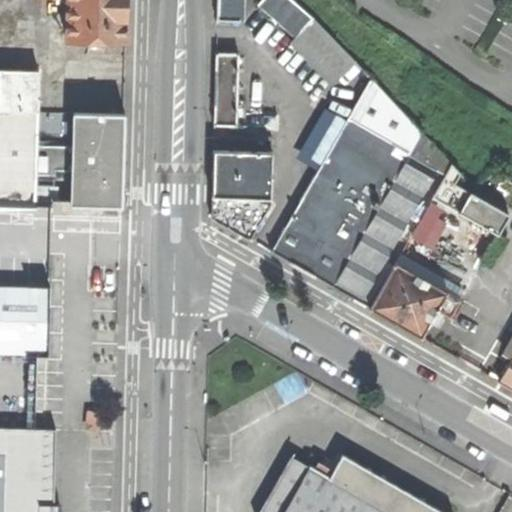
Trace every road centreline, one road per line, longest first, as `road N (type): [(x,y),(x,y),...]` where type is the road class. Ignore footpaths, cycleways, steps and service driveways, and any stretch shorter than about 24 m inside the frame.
road 1 (tertiary): [(511,441),(176,248)]
road 2 (tertiary): [(176,248),(172,511)]
road 3 (tertiary): [(182,0),(176,248)]
